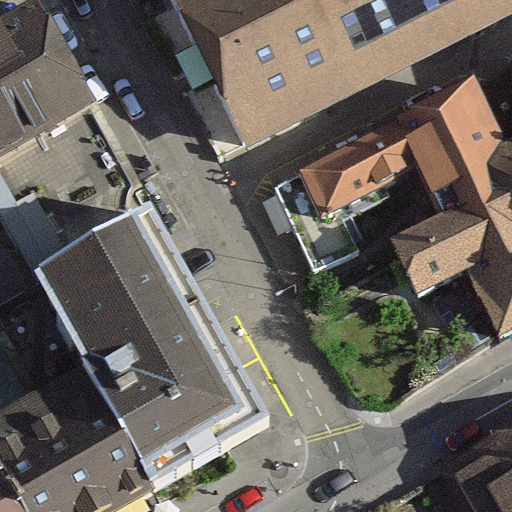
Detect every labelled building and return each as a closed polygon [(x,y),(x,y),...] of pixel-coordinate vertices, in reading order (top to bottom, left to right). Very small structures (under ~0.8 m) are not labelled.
[(511,0),(158,0),(244,162),(511,19),(511,0)] [(0,168),(95,118),(38,13),(0,32),(0,168)] [(511,77),(473,96),(511,178),(511,77)] [(511,178),(473,96),(269,197),(311,277),(379,242),(413,307),(462,281),(493,340),(511,330),(511,178)] [(0,228),(13,251),(34,290),(153,224),(95,118),(0,168),(0,228)] [(153,224),(34,290),(145,495),(265,430),(153,224)] [(0,307),(34,290),(13,251),(0,257),(0,307)] [(0,448),(0,489),(13,511),(118,511),(145,495),(90,396),(0,448)] [(511,511),(511,442),(443,481),(460,511),(511,511)] [(0,511),(13,511),(0,489),(0,511)]
